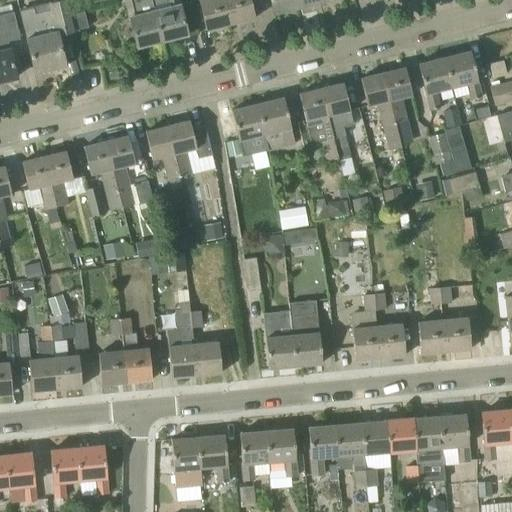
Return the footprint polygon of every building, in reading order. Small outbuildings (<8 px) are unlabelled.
[(125,0),(137,48),(161,42),(150,0),(125,0)] [(187,36),(177,0),(150,0),(161,42),(187,36)] [(224,0),(198,0),(206,31),(230,25),(224,0)] [(255,19),(250,0),(224,0),(230,25),(255,19)] [(298,8),(295,0),(270,0),(274,14),(298,8)] [(65,66),(61,47),(58,35),(72,32),(64,1),(49,5),(50,10),(34,14),(33,8),(19,12),(34,74),(65,66)] [(16,78),(11,58),(7,42),(19,39),(13,12),(0,15),(0,81),(3,81),(3,82),(4,82),(3,80),(11,78),(11,80),(12,80),(12,79),(16,78)] [(84,12),(68,16),(72,32),(88,28),(84,12)] [(485,67),(474,69),(470,51),(443,58),(450,87),(466,84),(469,100),(481,97),(477,81),(488,79),(485,67)] [(435,91),(450,87),(443,58),(418,64),(423,84),(429,111),(440,108),(435,91)] [(491,75),(504,73),(502,60),(489,62),(491,75)] [(404,68),(382,73),(395,124),(407,121),(401,98),(411,95),(404,68)] [(360,79),(365,98),(367,106),(377,104),(389,150),(391,160),(398,158),(397,154),(401,154),(399,148),(401,147),(395,124),(382,73),(360,79)] [(511,82),(490,88),(494,106),(511,100),(511,82)] [(349,111),(347,103),(343,83),(320,89),(332,139),(333,139),(345,136),(339,113),(349,111)] [(338,159),(333,139),(332,139),(320,89),(298,94),(311,144),(321,142),(326,162),(338,159)] [(294,144),(288,117),(283,98),(257,104),(265,135),(280,131),(284,147),(294,144)] [(231,111),(236,130),(243,157),(253,155),(249,138),(265,135),(257,104),(231,111)] [(448,128),(461,125),(457,110),(444,113),(448,128)] [(197,159),(212,155),(205,126),(191,129),(189,121),(166,126),(179,178),(191,175),(186,151),(195,149),(197,159)] [(511,121),(499,125),(504,142),(511,139),(511,121)] [(184,198),(179,178),(166,126),(145,132),(152,160),(162,157),(173,201),(184,198)] [(435,164),(449,161),(443,135),(429,138),(435,164)] [(134,164),(132,155),(127,136),(104,142),(121,208),(133,205),(124,166),(134,164)] [(109,211),(121,208),(104,142),(83,147),(90,174),(100,172),(109,211)] [(72,179),(70,171),(65,151),(42,157),(55,208),(68,205),(62,182),(72,179)] [(57,217),(55,208),(42,157),(21,162),(28,190),(37,188),(42,211),(46,210),(48,220),(57,217)] [(11,194),(9,186),(4,166),(0,167),(0,221),(6,220),(1,197),(11,194)] [(447,178),(451,194),(478,186),(474,171),(447,178)] [(133,201),(150,199),(147,179),(130,182),(133,201)] [(430,182),(415,185),(419,201),(434,198),(430,182)] [(97,188),(85,191),(91,216),(103,213),(97,188)] [(400,188),(382,192),(385,208),(404,204),(400,188)] [(303,209),(280,213),(282,226),(306,222),(303,209)] [(0,222),(0,239),(9,237),(5,221),(0,222)] [(219,222),(203,225),(206,241),(222,238),(219,222)] [(504,249),(511,246),(511,230),(500,234),(504,249)] [(297,234),(281,237),(282,250),(298,248),(297,234)] [(123,257),(124,246),(106,243),(105,254),(123,257)] [(166,255),(168,273),(185,271),(183,253),(166,255)] [(248,291),(260,290),(256,258),(243,260),(248,291)] [(469,272),(459,273),(461,296),(470,295),(469,272)] [(439,288),(441,304),(451,303),(449,287),(439,288)] [(7,288),(0,289),(0,303),(9,302),(7,288)] [(430,305),(441,304),(439,288),(429,289),(430,305)] [(365,311),(375,310),(373,294),(363,295),(365,311)] [(373,294),(375,310),(385,309),(383,294),(373,294)] [(62,295),(48,300),(52,313),(66,309),(62,295)] [(171,378),(196,376),(193,344),(191,328),(189,312),(188,301),(178,302),(179,309),(175,309),(176,328),(166,329),(171,378)] [(290,318),(294,366),(321,364),(315,301),(288,303),(289,311),(290,318)] [(189,312),(191,328),(201,327),(199,311),(189,312)] [(294,366),(290,318),(289,311),(262,314),(268,369),(294,366)] [(120,319),(121,335),(123,351),(126,383),(151,380),(148,349),(138,350),(135,334),(131,334),(130,318),(120,319)] [(442,320),(445,352),(470,350),(467,318),(442,320)] [(121,335),(120,319),(110,320),(111,336),(121,335)] [(420,354),(445,352),(442,320),(417,323),(420,354)] [(72,324),(75,349),(87,347),(85,323),(72,324)] [(376,326),(379,358),(405,356),(401,324),(376,326)] [(50,326),(52,342),(61,341),(60,325),(50,326)] [(53,358),(52,342),(50,326),(40,327),(41,342),(37,342),(39,359),(28,360),(31,392),(56,390),(53,358)] [(354,361),(379,358),(376,326),(351,329),(354,361)] [(17,356),(18,356),(29,356),(27,334),(16,335),(17,356)] [(81,387),(78,355),(68,357),(66,340),(61,341),(52,342),(53,358),(56,390),(81,387)] [(193,344),(196,376),(221,374),(217,342),(193,344)] [(126,383),(123,351),(98,354),(101,385),(126,383)] [(8,362),(0,363),(0,395),(11,394),(8,362)] [(485,461),(511,458),(507,411),(480,413),(485,461)] [(438,417),(442,465),(458,464),(458,463),(469,462),(465,414),(438,417)] [(443,481),(442,465),(438,417),(412,419),(415,450),(416,466),(418,483),(428,482),(443,481)] [(389,452),(415,450),(412,419),(386,421),(389,452)] [(363,454),(389,452),(386,421),(360,423),(363,454)] [(352,455),(354,472),(364,471),(363,454),(360,423),(334,425),(337,457),(352,455)] [(337,457),(334,425),(307,428),(312,475),(322,474),(321,458),(337,457)] [(266,431),(268,463),(284,461),(285,478),(296,477),(292,429),(266,431)] [(252,464),(268,463),(266,431),(239,433),(243,481),(254,480),(252,464)] [(217,483),(228,482),(224,435),(197,437),(200,468),(216,467),(217,483)] [(200,468),(197,437),(170,440),(175,487),(201,484),(200,468)] [(97,495),(107,494),(103,446),(76,449),(79,480),(95,478),(97,495)] [(63,482),(79,480),(76,449),(50,451),(54,499),(65,498),(63,482)] [(25,502),(36,501),(30,453),(4,456),(8,487),(23,486),(25,502)] [(407,484),(418,483),(416,466),(406,467),(407,484)] [(364,471),(366,487),(376,486),(375,469),(364,471)] [(364,471),(354,472),(355,488),(358,488),(366,487),(364,471)] [(255,506),(253,486),(238,488),(240,503),(241,507),(255,506)]
